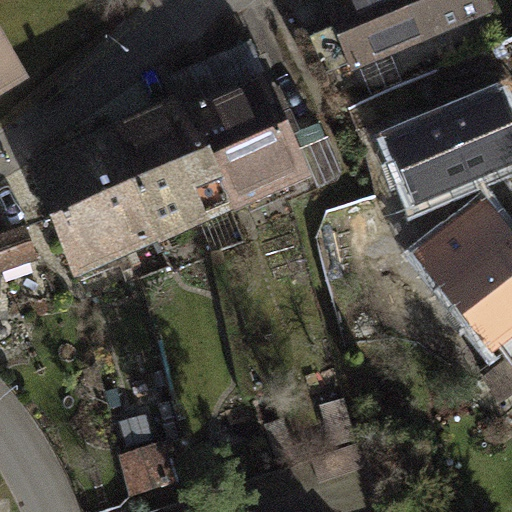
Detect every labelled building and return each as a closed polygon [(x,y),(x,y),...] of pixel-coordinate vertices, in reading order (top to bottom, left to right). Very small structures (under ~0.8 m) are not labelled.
[(494,0),(359,0),(324,16),(358,91),(506,23),(494,0)] [(256,50),(169,87),(183,120),(26,185),(75,303),(319,202),(256,50)] [(0,129),(31,109),(0,57),(0,129)] [(511,229),(479,188),(462,201),(448,183),(392,227),(414,255),(409,259),(498,371),(507,364),(511,369),(511,229)] [(0,284),(31,274),(17,239),(0,246),(0,284)]
